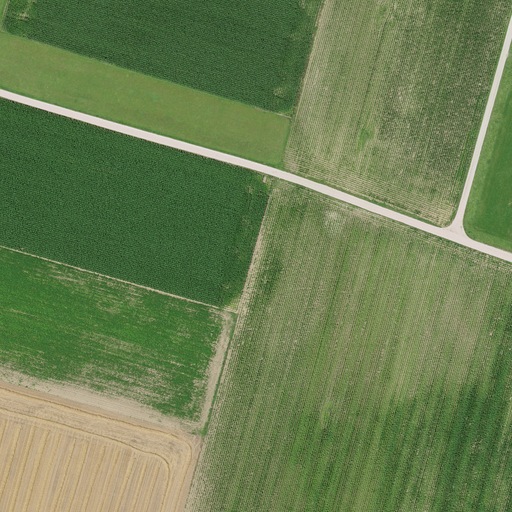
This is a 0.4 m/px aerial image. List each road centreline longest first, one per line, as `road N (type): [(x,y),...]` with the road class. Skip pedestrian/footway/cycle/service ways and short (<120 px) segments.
road 1 (track): [(511,258),(284,175),(0,90)]
road 2 (track): [(455,237),(511,30)]
